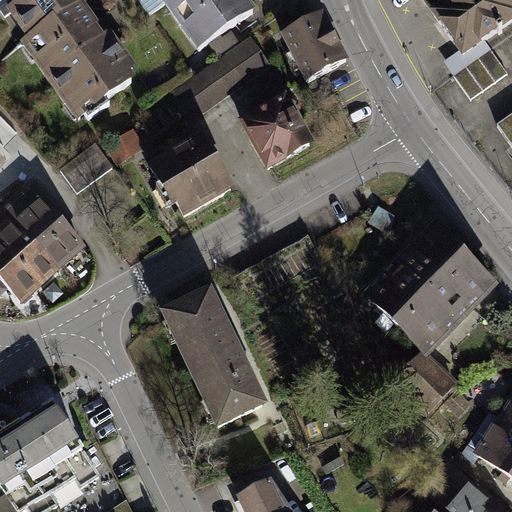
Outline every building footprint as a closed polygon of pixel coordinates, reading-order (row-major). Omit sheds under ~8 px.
[(5,0),(14,11),(28,0),(5,0)] [(87,0),(28,0),(14,11),(6,17),(28,45),(79,7),(88,0),(87,0)] [(138,0),(150,16),(166,4),(199,52),(254,14),(243,0),(138,0)] [(511,0),(422,0),(464,60),(511,27),(511,0)] [(79,7),(28,45),(20,51),(78,127),(136,83),(79,7)] [(333,38),(323,19),(284,39),(307,84),(346,63),(333,38)] [(269,71),(250,44),(173,97),(191,124),(269,71)] [(490,53),(451,79),(468,104),(507,78),(490,53)] [(311,146),(283,97),(238,122),(268,172),(311,146)] [(511,119),(497,130),(511,149),(511,119)] [(106,148),(119,168),(146,151),(134,131),(106,148)] [(241,191),(208,134),(155,165),(188,221),(241,191)] [(61,171),(77,194),(112,169),(95,146),(61,171)] [(0,279),(21,304),(83,249),(31,191),(11,209),(20,219),(0,237),(0,279)] [(435,225),(395,264),(459,330),(499,292),(435,225)] [(459,330),(395,264),(359,298),(423,364),(459,330)] [(159,315),(214,430),(262,407),(238,357),(207,292),(159,315)] [(426,418),(458,384),(424,352),(392,385),(426,418)] [(511,392),(478,439),(511,462),(511,392)] [(0,506),(8,501),(14,511),(50,511),(57,507),(55,505),(80,489),(81,490),(99,478),(52,407),(0,441),(0,506)] [(511,493),(511,462),(478,439),(463,459),(511,493)] [(284,511),(268,486),(235,501),(240,511),(284,511)] [(111,511),(133,511),(129,503),(111,511)]
